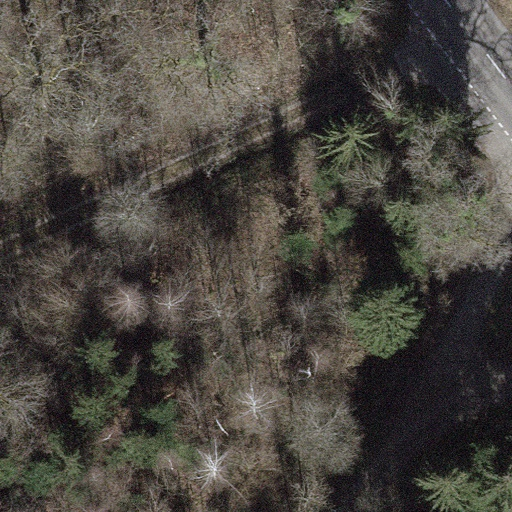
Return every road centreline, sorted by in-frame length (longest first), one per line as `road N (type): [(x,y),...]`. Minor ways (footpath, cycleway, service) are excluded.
road 1 (track): [(466,23),(416,57),(0,252)]
road 2 (track): [(511,243),(445,387),(357,511)]
